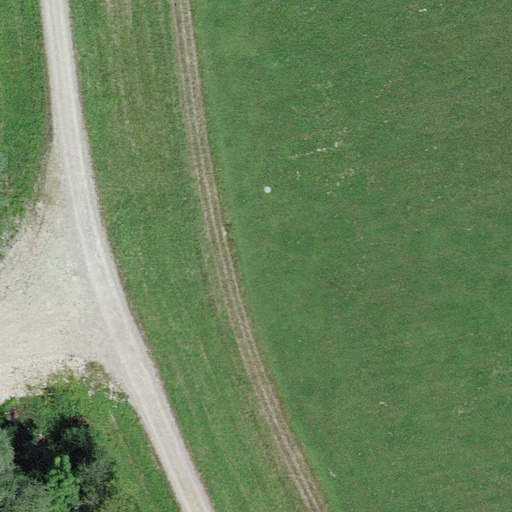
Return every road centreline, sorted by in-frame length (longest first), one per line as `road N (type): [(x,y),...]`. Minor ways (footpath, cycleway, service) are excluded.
road 1 (track): [(174,0),(221,272),(278,425),(323,511)]
road 2 (track): [(196,511),(135,382),(70,96),(57,0)]
